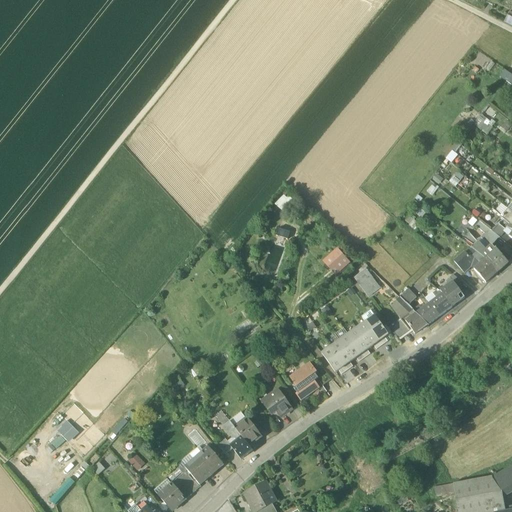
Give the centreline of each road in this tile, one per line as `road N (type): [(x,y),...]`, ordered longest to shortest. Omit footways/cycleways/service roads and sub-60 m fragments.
road 1 (residential): [(203,511),(273,442),(432,342),(511,270)]
road 2 (track): [(233,0),(0,292)]
